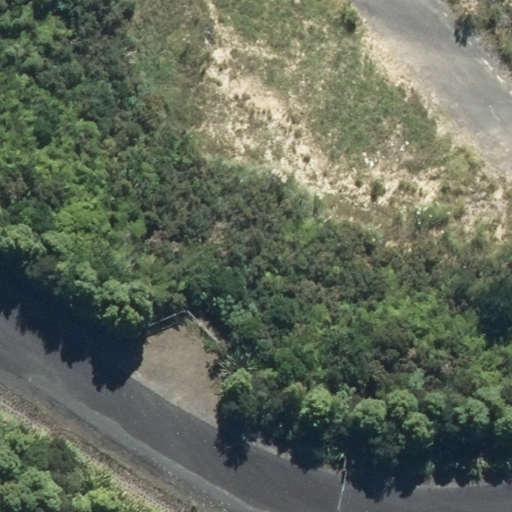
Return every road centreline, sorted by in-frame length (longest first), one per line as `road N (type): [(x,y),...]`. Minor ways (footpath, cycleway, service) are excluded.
road 1 (track): [(0,318),(162,429),(329,511)]
road 2 (residential): [(511,91),(425,0)]
